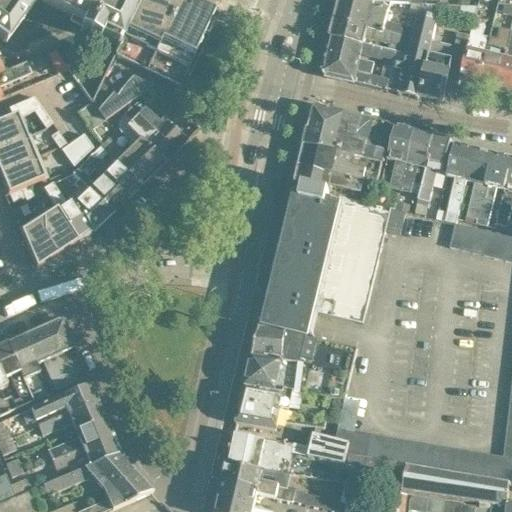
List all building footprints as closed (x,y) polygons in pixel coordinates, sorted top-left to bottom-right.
[(0,0),(0,40),(5,44),(36,1),(37,0),(39,1),(71,17),(69,21),(81,27),(79,32),(99,41),(101,38),(119,46),(139,3),(132,0),(0,0)] [(140,0),(139,3),(119,46),(114,56),(114,57),(146,73),(179,0),(140,0)] [(213,16),(183,1),(181,0),(179,0),(146,73),(178,88),(213,16)] [(339,3),(335,21),(414,41),(416,31),(405,29),(386,24),(391,5),(373,5),(339,3)] [(422,6),(420,15),(438,19),(438,18),(474,23),(477,8),(422,6)] [(511,8),(505,7),(503,15),(511,17),(511,8)] [(393,64),(391,70),(404,73),(399,94),(398,96),(401,96),(402,93),(417,97),(416,100),(418,100),(432,42),(438,19),(420,15),(416,31),(414,41),(409,58),(395,54),(393,64)] [(335,21),(331,38),(364,46),(366,40),(392,47),(390,53),(395,54),(409,58),(414,41),(335,21)] [(474,23),(467,52),(460,82),(479,86),(486,55),(490,39),(483,37),(486,26),(474,23)] [(490,39),(486,55),(479,86),(497,90),(511,32),(500,29),(497,40),(490,39)] [(511,32),(497,90),(511,93),(511,32)] [(331,38),(326,54),(339,57),(338,61),(360,66),(355,85),(386,92),(386,93),(388,93),(388,91),(390,81),(389,81),(380,79),(372,77),(374,66),(361,63),(360,63),(361,57),(385,62),(393,64),(395,54),(390,53),(364,46),(331,38)] [(459,86),(460,82),(467,52),(455,49),(455,48),(432,42),(418,100),(418,101),(419,96),(443,102),(447,83),(459,86)] [(322,72),(325,78),(338,81),(355,85),(360,66),(338,61),(339,57),(326,54),(326,55),(322,72)] [(29,64),(29,63),(2,74),(3,75),(0,75),(0,85),(31,73),(27,64),(29,64)] [(98,113),(105,123),(152,89),(134,79),(122,91),(116,99),(113,96),(98,113)] [(8,109),(12,119),(16,117),(17,120),(42,110),(34,99),(8,109)] [(105,123),(98,113),(91,104),(79,114),(92,132),(105,123)] [(391,126),(334,112),(318,108),(312,112),(304,146),(382,166),(391,126)] [(165,164),(176,153),(138,117),(131,110),(121,120),(140,141),(142,141),(165,164)] [(176,153),(186,142),(163,120),(158,125),(143,111),(138,117),(176,153)] [(12,119),(0,123),(0,148),(25,138),(17,120),(16,117),(12,119)] [(100,148),(117,164),(141,187),(165,164),(142,141),(140,141),(121,120),(117,124),(116,130),(133,148),(125,156),(108,140),(100,148)] [(389,190),(399,192),(415,132),(395,127),(387,160),(396,162),(390,188),(389,190)] [(425,169),(434,137),(415,132),(399,192),(409,194),(411,186),(420,188),(425,169)] [(58,133),(50,138),(60,152),(67,147),(58,133)] [(25,138),(0,148),(0,173),(38,158),(29,136),(25,138)] [(67,147),(60,152),(72,169),(93,150),(83,136),(67,147)] [(434,137),(425,169),(420,188),(414,214),(424,217),(427,205),(435,172),(444,174),(451,145),(452,141),(434,137)] [(304,146),(299,167),(371,185),(376,186),(382,166),(304,146)] [(474,150),(454,146),(447,177),(456,179),(445,223),(456,225),(457,222),(466,182),(474,150)] [(474,150),(466,182),(475,184),(467,219),(477,221),(477,220),(492,155),(474,150)] [(125,202),(141,187),(117,164),(110,172),(93,155),(87,162),(94,169),(102,178),(125,202)] [(496,190),(505,192),(511,163),(511,159),(498,156),(492,155),(477,220),(477,221),(476,226),(487,229),(487,228),(496,190)] [(38,158),(0,173),(0,180),(7,196),(7,197),(9,196),(21,191),(29,188),(48,180),(38,158)] [(78,181),(111,216),(125,202),(102,178),(96,185),(87,177),(94,169),(87,162),(79,169),(72,176),(78,181)] [(511,163),(505,192),(497,225),(508,228),(510,220),(511,211),(511,163)] [(295,185),(328,193),(329,187),(368,196),(371,185),(299,167),(295,185)] [(71,201),(92,234),(111,216),(78,181),(66,194),(71,201)] [(363,325),(366,314),(386,234),(392,209),(386,208),(328,193),(295,185),(295,186),(303,188),(301,198),(292,196),(273,274),(266,304),(267,304),(264,314),(261,326),(267,327),(267,328),(270,329),(286,333),(307,338),(310,325),(313,313),(352,323),(363,325)] [(52,186),(43,191),(56,211),(77,244),(92,234),(71,201),(65,205),(52,186)] [(29,188),(21,191),(24,199),(26,203),(34,200),(29,188)] [(21,191),(9,196),(12,204),(24,199),(21,191)] [(398,196),(390,194),(386,208),(392,209),(395,210),(397,202),(398,196)] [(398,202),(395,210),(406,213),(410,213),(412,205),(398,202)] [(392,209),(386,234),(400,237),(406,215),(406,213),(395,210),(392,209)] [(37,223),(36,224),(57,257),(77,244),(56,211),(37,223)] [(34,219),(18,230),(34,268),(35,271),(36,271),(57,257),(36,224),(37,223),(34,219)] [(497,225),(496,231),(511,235),(511,220),(510,220),(508,228),(497,225)] [(467,228),(456,225),(455,226),(450,249),(461,251),(467,228)] [(467,228),(461,251),(472,254),(477,231),(467,228)] [(488,233),(477,231),(472,254),(483,257),(488,233)] [(493,259),(499,236),(488,233),(483,257),(493,259)] [(510,239),(499,236),(493,259),(504,262),(510,239)] [(64,390),(87,379),(64,324),(58,321),(58,322),(39,330),(64,390)] [(56,394),(64,390),(39,330),(22,338),(35,368),(42,364),(56,394)] [(323,399),(336,402),(336,399),(345,402),(358,350),(309,338),(307,338),(286,333),(260,330),(252,360),(301,372),(296,396),(323,399)] [(22,338),(6,345),(22,382),(38,374),(35,368),(22,338)] [(0,347),(0,376),(2,382),(10,379),(20,401),(12,404),(15,412),(32,404),(6,345),(0,347)] [(252,360),(245,390),(283,397),(284,394),(294,396),(296,396),(301,372),(252,360)] [(0,376),(0,418),(15,412),(12,404),(9,399),(3,401),(0,394),(0,390),(5,389),(2,382),(0,376)] [(89,385),(25,413),(30,424),(63,409),(65,415),(97,403),(89,385)] [(245,390),(236,426),(280,433),(281,425),(328,432),(336,402),(323,399),(296,396),(294,396),(284,394),(283,397),(245,390)] [(104,419),(97,403),(65,415),(36,427),(41,438),(70,426),(73,432),(104,419)] [(112,439),(104,419),(73,432),(76,440),(47,452),(51,462),(112,439)] [(0,424),(0,443),(8,440),(1,424),(0,424)] [(347,456),(367,459),(371,435),(338,430),(336,439),(336,441),(350,445),(347,456)] [(378,461),(367,459),(347,456),(350,445),(336,441),(336,439),(316,434),(310,457),(345,465),(344,470),(404,481),(402,488),(402,492),(483,506),(493,508),(508,510),(508,506),(511,485),(488,481),(477,479),(466,477),(455,475),(444,473),(433,471),(422,469),(411,467),(400,465),(389,463),(378,461)] [(382,437),(371,435),(367,459),(378,461),(382,437)] [(234,436),(227,467),(262,472),(289,475),(294,448),(234,436)] [(378,461),(389,463),(393,439),(382,437),(378,461)] [(8,440),(0,443),(0,458),(16,452),(10,439),(8,440)] [(112,439),(51,462),(55,471),(68,466),(72,475),(119,455),(112,439)] [(393,439),(389,463),(400,465),(404,441),(393,439)] [(411,467),(415,443),(404,441),(400,465),(411,467)] [(422,469),(426,445),(415,443),(411,467),(422,469)] [(433,471),(438,447),(426,445),(422,469),(433,471)] [(449,449),(438,447),(433,471),(444,473),(449,449)] [(449,449),(444,473),(455,475),(460,450),(449,449)] [(460,450),(455,475),(466,477),(471,452),(460,450)] [(482,454),(471,452),(466,477),(477,479),(482,454)] [(482,454),(477,479),(488,481),(493,456),(482,454)] [(92,480),(103,492),(138,477),(119,455),(72,475),(43,487),(42,487),(46,498),(92,480)] [(488,481),(511,485),(511,484),(511,466),(504,458),(493,456),(488,481)] [(17,461),(3,467),(5,470),(9,479),(23,474),(17,461)] [(262,472),(227,467),(226,469),(224,478),(223,484),(257,492),(257,494),(281,500),(284,488),(288,489),(291,475),(289,475),(262,472)] [(53,511),(110,511),(153,493),(138,477),(103,492),(107,501),(80,511),(74,511),(72,505),(53,511)] [(4,478),(0,480),(0,504),(13,499),(8,488),(4,478)] [(13,499),(29,493),(32,492),(27,481),(8,488),(13,499)] [(252,511),(257,494),(257,492),(223,484),(216,511),(252,511)] [(359,485),(357,501),(374,504),(374,501),(376,488),(359,485)] [(284,488),(281,500),(292,503),(332,511),(343,511),(345,504),(295,492),(295,490),(288,489),(284,488)] [(36,511),(29,493),(13,499),(0,504),(0,511),(36,511)] [(389,498),(387,511),(404,511),(406,497),(389,495),(389,498)] [(407,511),(425,511),(427,501),(414,499),(408,504),(407,511)] [(425,511),(442,511),(444,504),(427,501),(425,511)]
